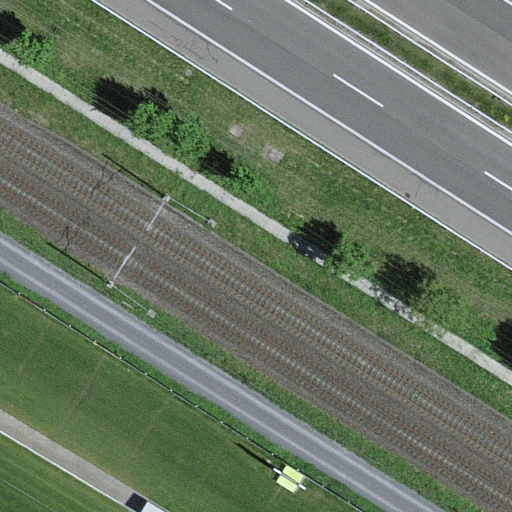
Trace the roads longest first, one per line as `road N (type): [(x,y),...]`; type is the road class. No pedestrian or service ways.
road 1 (track): [(394,511),(0,262)]
road 2 (motorway): [(216,0),(511,189)]
